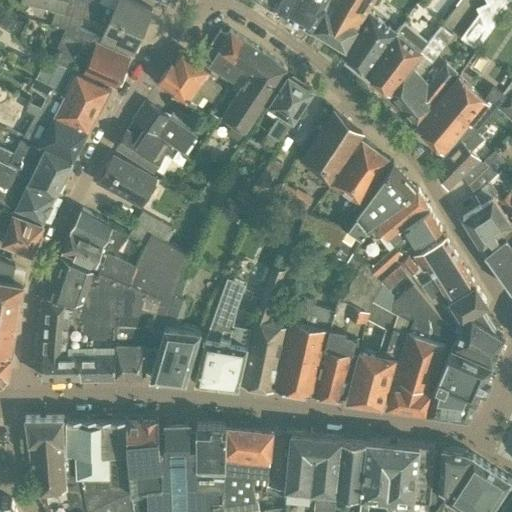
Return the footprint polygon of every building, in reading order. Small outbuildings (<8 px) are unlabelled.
[(69,21),(75,0),(26,0),(56,8),(51,21),(65,27),(74,33),(78,25),(69,21)] [(83,15),(86,0),(75,0),(69,21),(78,25),(80,26),(83,15)] [(96,8),(143,29),(152,7),(136,0),(86,0),(83,15),(93,18),(96,8)] [(274,0),(273,1),(312,25),(327,0),(274,0)] [(344,44),(368,8),(372,0),(327,0),(312,25),(344,44)] [(478,12),(460,37),(477,49),(511,0),(485,0),(486,2),(476,7),(478,12)] [(133,51),(143,29),(96,8),(93,18),(94,18),(106,24),(101,36),(133,51)] [(377,59),(396,31),(368,8),(344,44),(346,45),(342,54),(346,58),(345,59),(367,76),(378,61),(377,59)] [(429,39),(404,19),(396,31),(377,59),(378,61),(367,76),(386,90),(385,90),(388,92),(420,51),(429,39)] [(420,51),(421,51),(432,60),(453,32),(442,23),(421,51),(420,51)] [(101,35),(80,26),(78,25),(74,33),(65,27),(51,58),(72,66),(79,49),(92,55),(85,68),(117,83),(129,56),(97,42),(101,35)] [(224,71),(246,38),(230,27),(227,32),(221,27),(201,56),(209,62),(224,71)] [(235,80),(257,46),(246,38),(224,71),(234,77),(233,78),(235,80)] [(257,46),(235,80),(242,84),(222,114),(234,122),(228,131),(239,139),(246,130),(287,67),(257,46)] [(209,67),(183,48),(174,60),(173,59),(159,79),(174,91),(171,94),(182,102),(185,98),(188,101),(190,98),(198,104),(204,94),(211,99),(221,85),(205,73),(209,67)] [(420,51),(421,51),(420,51),(388,92),(393,95),(416,125),(431,107),(439,96),(458,73),(445,62),(427,84),(411,65),(421,51),(420,51)] [(478,68),(487,76),(501,60),(492,52),(478,68)] [(39,78),(98,108),(110,85),(103,82),(77,70),(71,82),(43,66),(39,76),(36,74),(35,75),(39,78)] [(280,139),(293,118),(312,89),(288,73),(269,103),(285,113),(282,119),(278,116),(268,131),(280,139)] [(431,107),(416,125),(419,128),(443,151),(465,127),(469,121),(479,130),(495,109),(507,93),(493,83),(483,97),(458,73),(439,96),(431,107)] [(88,127),(98,108),(39,78),(35,75),(30,84),(45,95),(41,103),(88,127)] [(511,118),(511,85),(499,106),(511,118)] [(133,116),(134,117),(171,143),(183,150),(194,133),(190,130),(191,129),(197,119),(175,105),(169,114),(145,98),(133,116)] [(88,127),(41,103),(41,104),(31,99),(26,107),(52,120),(40,142),(72,157),(88,127)] [(329,181),(329,180),(360,135),(363,130),(334,107),(301,158),(329,181)] [(215,123),(220,116),(212,110),(207,117),(215,123)] [(154,169),(171,143),(134,117),(116,144),(154,169)] [(472,126),(461,138),(441,158),(435,165),(448,186),(462,173),(479,156),(472,148),(484,136),(472,126)] [(360,135),(329,180),(360,202),(390,158),(390,157),(360,135)] [(72,157),(40,142),(39,143),(38,144),(29,143),(20,138),(15,150),(14,151),(64,175),(72,157)] [(14,151),(15,150),(0,142),(0,199),(16,207),(15,209),(43,220),(55,193),(64,175),(14,151)] [(495,148),(484,159),(489,164),(500,154),(495,148)] [(141,205),(158,175),(113,150),(97,180),(141,205)] [(511,218),(511,215),(510,213),(507,215),(493,195),(485,182),(507,162),(500,154),(489,164),(468,183),(480,203),(462,215),(482,248),(511,218)] [(260,192),(281,160),(273,155),(252,186),(260,192)] [(391,207),(419,184),(393,159),(356,214),(348,227),(343,224),(328,252),(344,259),(347,251),(351,254),(353,249),(359,239),(361,237),(367,227),(370,225),(391,207)] [(209,205),(224,179),(212,173),(197,198),(209,205)] [(402,223),(430,204),(419,184),(391,207),(370,225),(379,235),(385,233),(395,245),(409,233),(402,223)] [(402,223),(409,233),(415,243),(442,227),(430,204),(402,223)] [(80,232),(103,243),(112,223),(82,206),(70,228),(80,232)] [(31,251),(41,223),(0,208),(0,227),(8,231),(4,241),(14,245),(13,249),(26,253),(27,249),(31,251)] [(135,221),(166,238),(173,225),(142,208),(135,221)] [(310,239),(319,216),(306,210),(296,233),(310,239)] [(328,252),(343,224),(319,214),(319,216),(310,239),(308,242),(328,252)] [(511,289),(511,218),(482,248),(484,250),(511,289)] [(166,239),(166,238),(135,221),(129,231),(146,241),(136,262),(128,282),(125,281),(125,287),(120,293),(119,330),(116,330),(115,373),(145,375),(146,339),(152,323),(161,323),(173,292),(175,293),(189,251),(166,239)] [(95,266),(103,243),(80,232),(70,228),(62,252),(95,266)] [(434,275),(460,258),(445,234),(413,254),(423,270),(428,267),(434,275)] [(273,385),(291,316),(290,316),(288,324),(267,319),(293,246),(282,242),(274,262),(272,262),(254,316),(251,326),(247,343),(238,383),(271,388),(272,385),(273,385)] [(380,258),(370,267),(377,275),(387,266),(403,252),(396,244),(380,258)] [(128,282),(136,262),(108,249),(99,269),(125,281),(128,282)] [(384,277),(381,279),(353,249),(351,254),(347,251),(344,259),(358,266),(346,290),(368,307),(365,318),(366,319),(367,316),(385,326),(379,350),(359,346),(347,395),(346,395),(346,397),(382,403),(383,400),(395,354),(408,319),(405,318),(408,305),(396,296),(396,295),(390,287),(392,286),(384,277)] [(411,273),(419,266),(409,254),(401,260),(411,273)] [(42,347),(40,376),(115,373),(116,330),(119,298),(104,291),(109,276),(59,255),(48,290),(47,292),(42,347)] [(0,380),(9,374),(12,351),(24,282),(13,280),(16,263),(0,257),(0,380)] [(448,298),(475,281),(460,258),(434,275),(448,298)] [(384,277),(392,286),(407,273),(400,263),(384,277)] [(446,323),(448,321),(445,320),(413,281),(396,295),(396,296),(408,305),(444,324),(445,322),(446,323)] [(475,281),(448,298),(462,319),(488,302),(475,281)] [(361,317),(365,318),(368,307),(346,290),(344,293),(339,292),(335,308),(334,308),(327,325),(313,391),(344,396),(355,350),(353,349),(361,317)] [(511,291),(511,290),(503,297),(511,306),(511,291)] [(327,325),(334,308),(314,302),(316,296),(298,291),(292,316),(291,316),(273,385),(313,391),(327,325)] [(188,297),(175,293),(173,292),(161,323),(165,324),(150,374),(161,375),(162,375),(183,377),(183,378),(186,378),(201,327),(179,324),(188,297)] [(247,343),(251,326),(233,323),(230,334),(222,333),(231,303),(217,299),(206,335),(197,376),(196,376),(195,379),(238,384),(238,383),(247,343)] [(446,326),(444,324),(408,305),(405,318),(408,319),(412,320),(410,327),(407,326),(386,403),(427,410),(427,409),(428,409),(446,326)] [(448,343),(491,360),(502,334),(471,315),(465,324),(461,324),(452,343),(449,342),(448,343)] [(448,343),(449,342),(446,340),(451,323),(448,321),(446,323),(445,322),(444,324),(446,326),(428,409),(433,410),(460,414),(468,415),(491,360),(448,343)] [(51,511),(80,511),(88,508),(81,475),(74,475),(74,453),(68,453),(66,414),(25,414),(29,439),(36,489),(44,501),(51,511)] [(132,491),(128,416),(74,414),(66,414),(68,453),(74,453),(74,475),(81,475),(88,508),(112,496),(112,493),(132,491)] [(199,511),(197,501),(196,475),(199,475),(197,448),(196,421),(160,420),(159,415),(150,415),(141,415),(141,416),(134,416),(128,416),(132,491),(134,507),(134,511),(199,511)] [(226,441),(227,422),(196,421),(197,448),(199,475),(196,475),(197,501),(199,511),(223,511),(223,508),(226,441)] [(284,495),(289,430),(273,427),(227,422),(226,441),(223,508),(223,511),(259,511),(258,497),(255,497),(254,492),(260,492),(262,478),(268,478),(267,483),(266,493),(284,495)] [(336,491),(341,434),(291,429),(291,430),(289,430),(284,495),(315,497),(313,511),(334,511),(336,491)] [(361,493),(366,437),(341,434),(336,491),(361,493)] [(366,437),(361,493),(359,511),(368,511),(370,494),(387,496),(386,508),(395,508),(396,497),(413,499),(413,498),(429,499),(429,500),(436,500),(437,489),(431,488),(435,444),(419,443),(419,442),(366,437)] [(447,490),(473,452),(466,449),(441,445),(439,486),(447,490)] [(473,452),(447,490),(448,491),(433,511),(488,511),(511,477),(473,452)] [(511,511),(511,490),(495,511),(511,511)] [(123,511),(134,507),(132,491),(112,493),(112,496),(88,508),(80,511),(123,511)] [(18,511),(13,497),(13,496),(0,495),(0,511),(18,511)]
